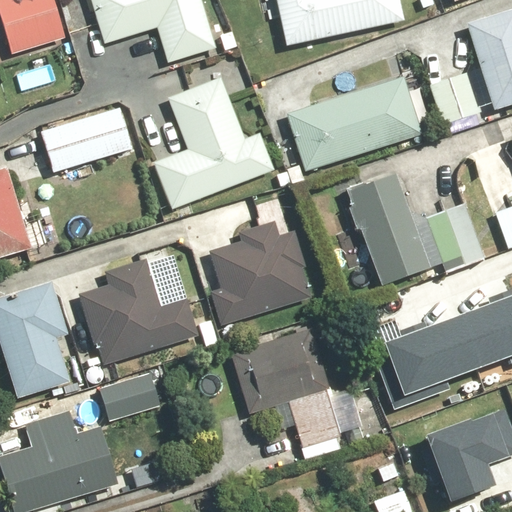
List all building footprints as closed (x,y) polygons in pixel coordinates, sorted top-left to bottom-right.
[(51,0),(0,0),(0,25),(10,59),(65,42),(51,0)] [(88,0),(102,48),(156,33),(165,66),(216,51),(201,0),(88,0)] [(272,0),(282,47),(403,23),(398,0),(272,0)] [(511,9),(464,25),(492,112),(511,105),(511,9)] [(404,77),(284,110),(302,174),(421,141),(415,122),(427,119),(418,88),(408,91),(404,77)] [(188,149),(150,165),(169,211),(268,169),(253,132),(243,137),(220,82),(169,104),(188,149)] [(121,110),(39,132),(51,173),(132,151),(121,110)] [(0,259),(29,251),(6,169),(0,171),(0,259)] [(397,173),(347,189),(379,288),(483,255),(468,206),(414,224),(397,173)] [(140,197),(109,207),(119,237),(163,223),(158,207),(145,211),(140,197)] [(511,207),(493,214),(506,251),(511,248),(511,207)] [(218,327),(308,299),(299,270),(305,268),(294,231),(279,236),(274,222),(234,234),(237,243),(206,253),(218,291),(208,295),(218,327)] [(86,291),(75,295),(90,345),(98,343),(104,364),(197,337),(185,297),(160,305),(146,259),(105,271),(106,276),(84,283),(86,291)] [(52,287),(0,302),(0,352),(14,401),(68,386),(54,339),(66,336),(52,287)] [(511,291),(380,339),(399,393),(511,352),(511,291)] [(370,383),(330,397),(311,328),(227,357),(246,415),(286,401),(303,463),(339,449),(335,437),(350,431),(355,446),(387,435),(370,383)] [(97,390),(107,423),(157,409),(148,375),(97,390)] [(511,433),(501,404),(421,433),(444,497),(492,480),(484,459),(511,448),(511,433)] [(30,449),(0,457),(0,479),(9,511),(23,511),(116,486),(99,428),(75,435),(69,413),(24,426),(30,449)] [(413,511),(406,490),(368,503),(370,511),(413,511)]
